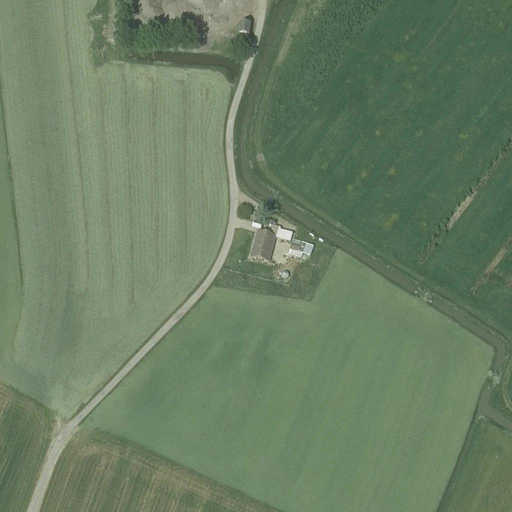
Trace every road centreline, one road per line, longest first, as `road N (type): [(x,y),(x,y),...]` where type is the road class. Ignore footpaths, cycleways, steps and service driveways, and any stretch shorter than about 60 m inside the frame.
road 1 (unclassified): [(31,511),(64,432),(218,264),(233,221),(228,135),(248,63)]
road 2 (track): [(511,334),(262,171),(254,148),(262,111),(302,0)]
